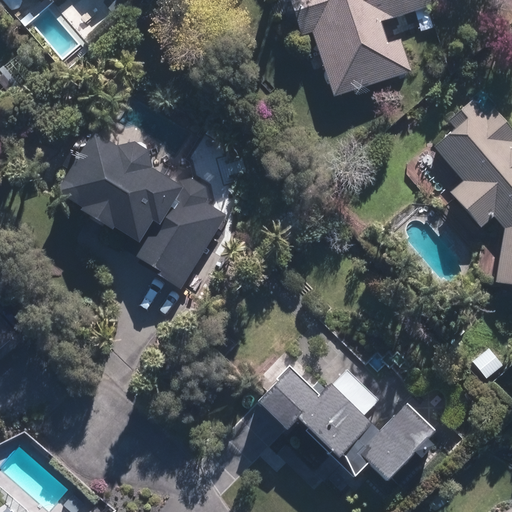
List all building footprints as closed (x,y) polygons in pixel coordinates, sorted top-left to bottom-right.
[(288,0),(299,32),(311,28),(333,98),(411,73),(401,40),(388,44),(380,19),(434,2),(432,0),(288,0)] [(39,7),(19,26),(46,56),(66,38),(39,7)] [(511,134),(478,95),(425,143),(461,183),(449,194),(482,231),(493,221),(501,229),(493,287),(511,289),(511,134)] [(178,296),(223,214),(206,205),(207,204),(207,203),(207,202),(208,200),(208,199),(208,198),(207,196),(207,195),(207,194),(207,193),(206,191),(206,190),(205,189),(204,188),(203,187),(202,186),(201,185),(201,184),(199,184),(198,183),(197,182),(196,182),(195,181),(193,181),(192,181),(191,181),(190,180),(188,181),(187,181),(186,181),(184,181),(183,182),(182,182),(181,183),(180,183),(153,168),(153,167),(153,166),(153,165),(153,163),(152,162),(152,161),(152,160),(151,158),(151,157),(150,156),(149,155),(148,154),(148,153),(147,152),(146,151),(145,150),(144,150),(143,149),(141,148),(140,148),(139,147),(138,147),(137,146),(135,146),(134,146),(133,146),(132,146),(130,146),(129,146),(128,146),(126,146),(125,146),(124,147),(123,147),(122,148),(89,130),(53,194),(144,245),(136,259),(160,272),(154,283),(178,296)] [(0,358),(18,342),(0,323),(0,358)] [(294,367),(258,403),(286,431),(296,421),(354,480),(371,464),(391,485),(445,431),(412,397),(376,432),(325,381),(317,389),(294,367)]
